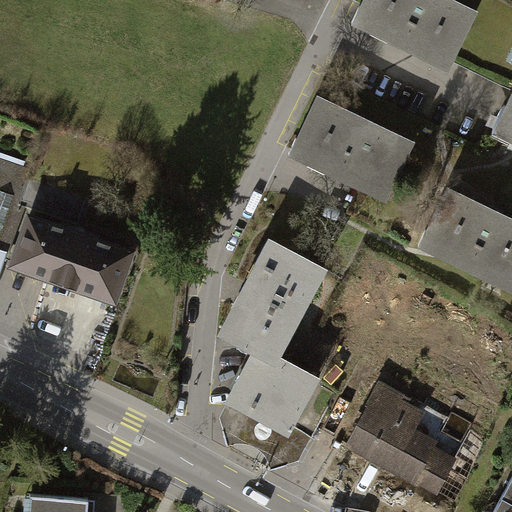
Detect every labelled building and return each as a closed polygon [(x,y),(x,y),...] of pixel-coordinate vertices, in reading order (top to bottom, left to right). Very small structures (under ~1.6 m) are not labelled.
[(481,9),(462,0),(366,0),(355,23),(451,70),(481,9)] [(415,140),(320,95),(291,154),(386,200),(415,140)] [(511,109),(499,136),(511,141),(511,109)] [(31,169),(0,158),(0,244),(7,247),(11,249),(26,206),(19,204),(31,169)] [(511,217),(449,188),(421,246),(511,289),(511,217)] [(136,244),(28,206),(9,260),(117,298),(136,244)] [(322,267),(274,241),(226,328),(259,345),(229,402),(284,431),(315,373),(276,352),(322,267)] [(346,446),(442,491),(462,451),(418,430),(430,404),(379,379),(346,446)] [(511,511),(511,489),(500,511),(511,511)] [(87,511),(88,497),(38,494),(37,511),(87,511)]
